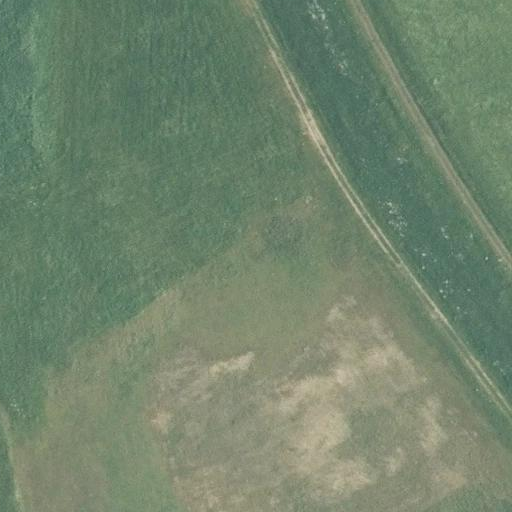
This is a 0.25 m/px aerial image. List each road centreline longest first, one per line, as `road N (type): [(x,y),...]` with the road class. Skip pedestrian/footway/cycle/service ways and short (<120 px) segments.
road 1 (track): [(247,0),(320,143),(511,421)]
road 2 (track): [(511,262),(351,0)]
road 3 (track): [(49,511),(40,381)]
